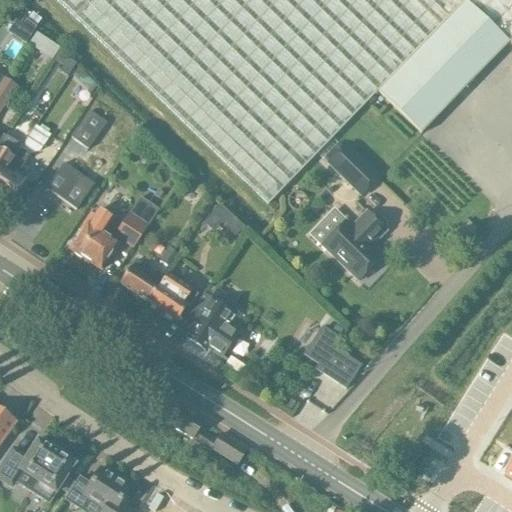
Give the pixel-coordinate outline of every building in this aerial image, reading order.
[(511,0),(54,0),(268,205),(464,2),(464,3),(377,93),(420,135),(483,70),(508,44),(511,48),(511,0)] [(0,109),(12,92),(1,84),(0,86),(0,109)] [(16,175),(29,155),(38,151),(47,137),(34,128),(7,169),(0,179),(0,204),(7,209),(25,181),(16,175)] [(1,137),(0,139),(0,179),(7,169),(21,147),(3,135),(1,137)] [(378,178),(345,146),(327,165),(360,197),(378,178)] [(64,162),(45,189),(75,209),(94,182),(64,162)] [(128,212),(113,235),(134,248),(148,225),(157,211),(137,198),(128,212)] [(381,258),(368,246),(373,240),(375,242),(385,232),(366,214),(351,230),(345,224),(322,247),(358,282),(381,258)] [(230,216),(221,226),(237,240),(246,231),(230,216)] [(100,270),(116,245),(86,226),(70,251),(72,252),(75,256),(79,258),(83,259),(100,270)] [(168,270),(179,253),(169,247),(158,263),(168,270)] [(147,303),(162,279),(135,261),(120,284),(147,303)] [(188,307),(197,294),(166,273),(162,279),(147,303),(175,322),(186,306),(188,307)] [(237,333),(222,324),(229,313),(203,296),(184,326),(191,331),(186,339),(205,351),(207,349),(221,358),(237,333)] [(321,329),(303,358),(318,367),(316,371),(346,391),(361,368),(333,350),(339,340),(321,329)] [(191,441),(203,423),(176,406),(164,424),(191,441)] [(0,445),(16,424),(0,412),(0,445)] [(243,456),(218,441),(217,443),(202,434),(196,444),(210,453),(212,450),(237,465),(243,456)] [(12,449),(0,467),(0,481),(10,488),(20,472),(35,482),(29,492),(48,504),(72,467),(73,467),(74,466),(60,457),(61,455),(51,449),(50,450),(37,441),(26,458),(12,449)] [(79,479),(65,501),(81,511),(130,511),(119,505),(121,501),(130,488),(100,469),(89,485),(79,479)]
